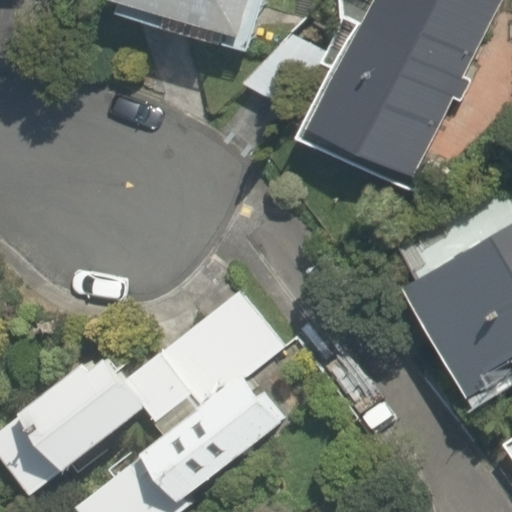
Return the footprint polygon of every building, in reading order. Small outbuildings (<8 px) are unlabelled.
[(0,0),(0,53),(53,57),(56,0),(0,0)] [(175,23),(232,40),(236,27),(253,32),(262,0),(146,0),(179,9),(175,23)] [(380,0),(321,121),(425,172),(462,95),(469,98),(479,77),(473,74),(509,0),(380,0)] [(249,81),(298,108),(329,52),(294,33),(249,81)] [(417,280),(482,389),(511,371),(511,223),(511,224),(417,280)] [(87,499),(97,511),(184,511),(198,501),(192,492),(286,418),(253,375),(289,346),(243,288),(136,373),(118,351),(103,363),(97,356),(1,431),(45,487),(155,399),(177,427),(87,499)]
